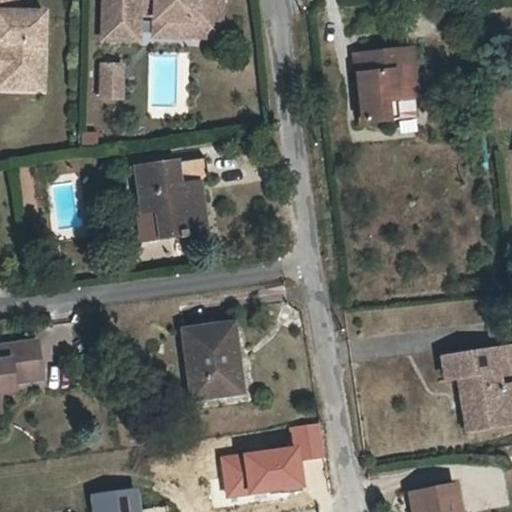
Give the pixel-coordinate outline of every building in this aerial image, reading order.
[(25,0),(0,0),(0,11),(2,12),(1,33),(5,33),(5,43),(0,42),(0,62),(4,62),(4,77),(4,87),(43,88),(43,62),(51,62),(52,12),(26,11),(25,0)] [(105,0),(105,32),(135,32),(135,11),(156,11),(196,12),(196,33),(221,32),(221,0),(105,0)] [(196,12),(156,11),(156,32),(196,33),(196,12)] [(433,55),(391,61),(393,82),(381,82),(386,132),(410,129),(408,106),(423,105),(438,103),(433,55)] [(378,62),(381,82),(393,82),(391,61),(378,62)] [(50,88),(51,62),(43,62),(43,88),(50,88)] [(124,63),(105,63),(105,97),(124,97),(124,63)] [(424,128),(423,105),(408,106),(410,129),(424,128)] [(151,214),(158,213),(166,212),(168,238),(212,234),(209,196),(205,196),(205,187),(215,185),(213,161),(148,169),(151,214)] [(160,238),(168,238),(166,212),(158,213),(160,238)] [(229,363),(224,322),(185,327),(192,393),(241,386),(239,362),(229,363)] [(0,378),(20,377),(45,374),(41,338),(0,343),(0,409),(3,409),(0,388),(0,378)] [(443,355),(447,375),(457,373),(467,424),(511,418),(511,383),(510,383),(504,348),(443,355)] [(0,388),(21,386),(20,377),(0,378),(0,388)] [(292,429),(294,449),(224,457),(229,495),(303,486),(300,458),(323,455),(319,425),(292,429)] [(90,511),(136,511),(133,489),(88,495),(90,511)] [(455,511),(453,495),(408,501),(409,511),(455,511)]
